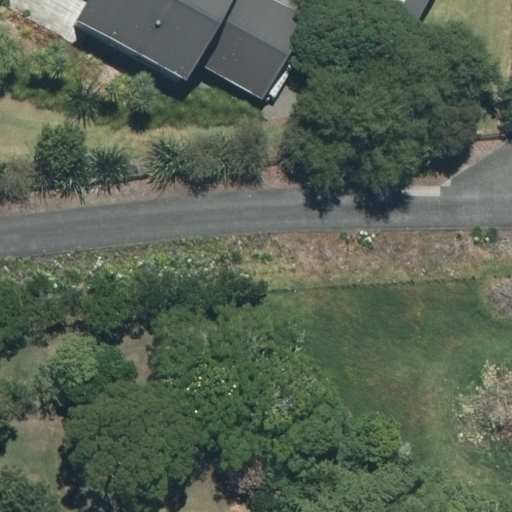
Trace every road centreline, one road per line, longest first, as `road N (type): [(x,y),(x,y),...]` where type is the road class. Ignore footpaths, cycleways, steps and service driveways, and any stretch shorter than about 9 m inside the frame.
road 1 (residential): [(0,234),(194,217),(511,206)]
road 2 (unknown): [(427,208),(476,150),(488,95),(479,0)]
